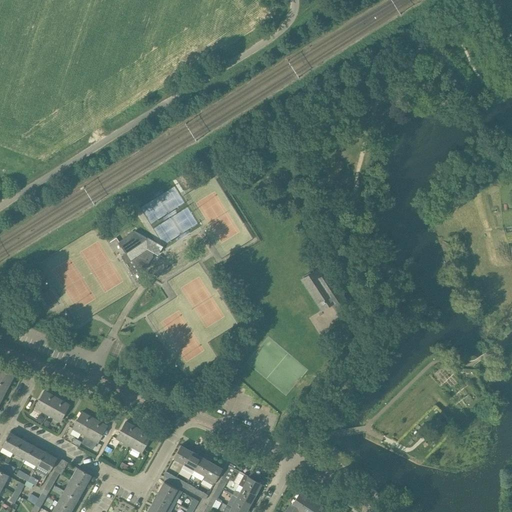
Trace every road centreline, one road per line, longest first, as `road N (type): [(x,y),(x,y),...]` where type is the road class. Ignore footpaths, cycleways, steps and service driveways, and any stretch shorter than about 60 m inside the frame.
road 1 (unclassified): [(0,211),(296,19),(301,0)]
road 2 (residential): [(184,411),(38,364)]
road 3 (residential): [(107,475),(131,486),(146,481),(184,411)]
